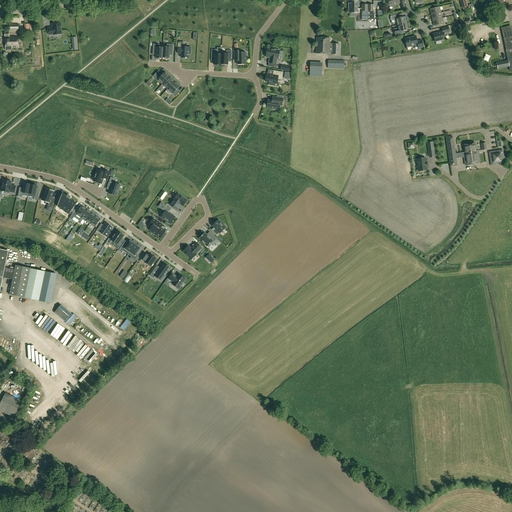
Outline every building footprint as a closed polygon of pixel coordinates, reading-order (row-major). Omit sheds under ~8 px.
[(349,4),(349,13),(358,13),(357,1),(351,2),(351,4),(349,4)] [(362,14),(362,15),(362,19),(368,19),(374,19),(374,11),(374,9),(374,5),(362,4),(362,8),(362,11),(362,14)] [(432,15),(441,12),(440,7),(430,9),(432,15)] [(408,21),(407,17),(405,17),(399,18),(398,15),(398,12),(391,14),(391,16),(391,17),(391,18),(392,21),(392,23),(397,22),(397,25),(407,23),(406,21),(408,21)] [(433,20),(442,18),(441,12),(432,15),(433,20)] [(442,18),(433,20),(434,26),(444,24),(442,18)] [(60,24),(60,23),(52,24),(53,27),(48,28),(49,34),(54,34),(54,35),(61,34),(60,27),(61,27),(61,23),(60,24)] [(407,25),(407,23),(397,25),(398,28),(393,29),(395,35),(403,34),(402,31),(408,29),(410,29),(409,24),(407,25)] [(446,39),(444,33),(450,32),(449,27),(442,29),(443,31),(433,34),(436,42),(446,39)] [(497,63),(494,63),(495,68),(497,67),(498,69),(509,67),(510,71),(511,70),(511,34),(511,27),(502,29),(506,50),(506,54),(508,60),(497,63)] [(19,48),(19,36),(9,37),(9,32),(5,32),(6,50),(12,50),(12,48),(19,48)] [(419,49),(424,47),(422,40),(417,41),(416,36),(405,39),(407,48),(418,45),(419,49)] [(316,54),(329,54),(330,53),(332,53),(332,54),(339,54),(340,44),(330,43),(330,38),(317,38),(316,54)] [(190,53),(191,47),(184,47),(182,47),(182,43),(179,43),(178,43),(177,53),(182,53),(181,58),(185,58),(187,58),(188,58),(189,53),(190,53)] [(160,58),(163,59),(163,58),(162,58),(163,48),(159,47),(159,45),(153,44),(153,51),(156,51),(156,58),(156,59),(160,59),(160,58)] [(173,51),(173,44),(167,44),(167,47),(163,47),(163,48),(162,58),(163,58),(165,58),(165,59),(168,59),(168,58),(169,58),(169,51),(173,51)] [(221,64),(221,54),(217,53),(217,50),(212,49),(211,58),(215,58),(214,65),(221,65),(221,64)] [(273,64),(272,67),(277,68),(277,64),(276,64),(277,59),(278,59),(279,51),(267,49),(267,50),(266,50),(265,53),(266,53),(266,57),(270,58),(269,63),(273,64)] [(221,54),(221,64),(227,65),(228,59),(231,59),(232,51),(226,50),(226,52),(221,52),(221,54)] [(238,65),(246,65),(246,53),(241,53),(241,51),(234,51),(235,58),(238,58),(238,65)] [(344,69),(345,61),(328,60),(328,68),(344,69)] [(322,77),(322,63),(310,62),(310,77),(322,77)] [(283,72),(273,71),(273,75),(266,74),(265,81),(270,82),(269,85),(275,86),(275,83),(277,83),(278,79),(282,80),(283,72)] [(163,85),(170,77),(167,75),(168,74),(166,72),(165,73),(165,72),(162,75),(157,72),(153,76),(158,81),(158,80),(163,85)] [(167,89),(175,81),(172,79),(173,79),(171,76),(170,77),(163,85),(161,86),(162,88),(164,86),(167,89)] [(177,83),(175,81),(167,89),(172,94),(173,94),(176,97),(178,94),(176,92),(178,90),(177,89),(179,86),(180,85),(177,83)] [(282,105),(283,99),(276,98),(272,97),(272,101),(268,100),(266,108),(278,110),(279,105),(282,105)] [(447,141),(450,163),(456,162),(456,158),(455,154),(453,140),(447,141)] [(465,165),(480,163),(478,150),(476,151),(475,143),(464,145),(465,153),(455,154),(456,158),(464,157),(465,165)] [(502,150),(489,152),(491,165),(495,165),(494,161),(500,161),(501,164),(504,163),(502,150)] [(425,158),(417,159),(417,162),(418,162),(418,166),(418,171),(427,170),(425,158)] [(97,170),(93,181),(101,184),(103,178),(106,179),(109,172),(103,170),(102,172),(97,170)] [(111,177),(108,185),(111,186),(109,190),(108,193),(116,196),(120,185),(113,182),(114,178),(111,177)] [(10,185),(11,181),(4,180),(1,191),(9,192),(14,193),(16,186),(10,185)] [(471,188),(472,181),(466,180),(464,186),(471,188)] [(28,196),(30,184),(29,184),(29,183),(26,182),(25,183),(24,183),(23,190),(19,189),(18,196),(22,197),(22,195),(28,196)] [(32,185),(30,184),(28,196),(34,197),(34,199),(37,200),(39,193),(35,192),(37,186),(35,185),(35,184),(32,184),(32,185)] [(54,192),(46,189),(42,200),(49,203),(48,206),(52,208),(55,199),(51,197),(54,192)] [(58,197),(56,203),(59,204),(58,207),(68,214),(70,211),(73,213),(76,208),(74,207),(76,203),(70,199),(71,197),(68,195),(67,196),(63,193),(61,198),(58,197)] [(172,202),(170,205),(177,210),(180,205),(179,205),(180,204),(183,206),(187,200),(178,194),(174,199),(176,201),(174,204),(172,202)] [(165,212),(161,217),(167,222),(166,222),(169,224),(170,223),(170,224),(175,217),(169,213),(172,209),(166,205),(163,209),(165,211),(165,212)] [(82,206),(76,214),(81,217),(87,210),(82,206)] [(81,217),(79,221),(81,222),(83,220),(85,222),(86,221),(86,220),(91,213),(87,210),(81,217)] [(91,213),(86,220),(86,221),(90,223),(96,216),(91,213)] [(96,216),(90,223),(95,227),(100,219),(96,216)] [(152,226),(149,230),(151,232),(150,233),(154,235),(155,234),(160,238),(165,231),(161,228),(163,225),(153,218),(149,224),(152,226)] [(214,227),(212,230),(217,235),(219,233),(220,233),(224,229),(223,228),(225,227),(218,220),(216,222),(214,224),(215,225),(213,227),(214,227)] [(100,226),(97,230),(100,231),(100,232),(106,236),(107,237),(110,233),(109,232),(112,227),(106,223),(103,227),(100,226)] [(113,235),(111,239),(112,239),(111,240),(115,243),(113,246),(118,250),(123,243),(120,241),(122,238),(124,235),(117,231),(114,236),(113,235)] [(73,239),(72,238),(74,235),(71,233),(66,240),(70,243),(73,239)] [(210,238),(205,233),(199,238),(208,247),(209,248),(211,246),(211,244),(213,242),(216,245),(220,241),(214,235),(210,238)] [(123,244),(118,251),(122,253),(123,251),(128,254),(135,244),(130,241),(126,246),(123,244)] [(188,246),(183,251),(191,259),(196,254),(202,248),(197,243),(191,249),(188,246)] [(135,244),(128,254),(131,257),(130,258),(135,262),(139,256),(136,254),(140,248),(135,244)] [(144,252),(140,258),(144,262),(151,267),(156,258),(156,257),(154,256),(150,254),(149,255),(144,252)] [(156,266),(150,274),(154,277),(157,274),(163,278),(170,268),(163,263),(159,269),(156,266)] [(46,270),(41,302),(52,304),(57,272),(46,270)] [(171,274),(167,280),(173,283),(171,285),(178,290),(185,280),(178,275),(176,278),(171,274)] [(105,309),(100,304),(92,311),(97,316),(105,309)] [(109,314),(105,309),(97,316),(101,321),(109,314)] [(94,319),(89,314),(82,321),(86,326),(94,319)] [(114,319),(109,314),(101,321),(106,326),(114,319)] [(98,324),(94,319),(86,326),(91,331),(98,324)] [(103,329),(98,324),(91,331),(95,336),(103,329)] [(78,334),(73,329),(65,336),(70,341),(78,334)] [(82,339),(78,334),(70,341),(74,346),(82,339)] [(136,334),(131,338),(138,346),(140,347),(144,343),(147,346),(149,343),(144,337),(141,340),(136,334)] [(131,338),(130,337),(125,341),(131,347),(128,349),(133,355),(136,352),(134,350),(138,346),(131,338)] [(87,344),(82,339),(74,346),(79,351),(87,344)] [(119,349),(114,353),(121,361),(123,362),(127,358),(130,361),(133,358),(127,352),(124,355),(119,349)] [(121,361),(113,352),(108,356),(114,362),(111,364),(116,370),(119,367),(117,365),(121,361)] [(102,364),(98,369),(106,378),(111,374),(113,376),(116,373),(110,368),(108,370),(102,364)] [(105,376),(96,367),(92,371),(97,377),(94,380),(100,385),(103,383),(100,380),(105,376)] [(0,410),(14,418),(23,401),(6,393),(0,405),(0,410)] [(59,473),(63,467),(59,464),(55,470),(59,473)]
